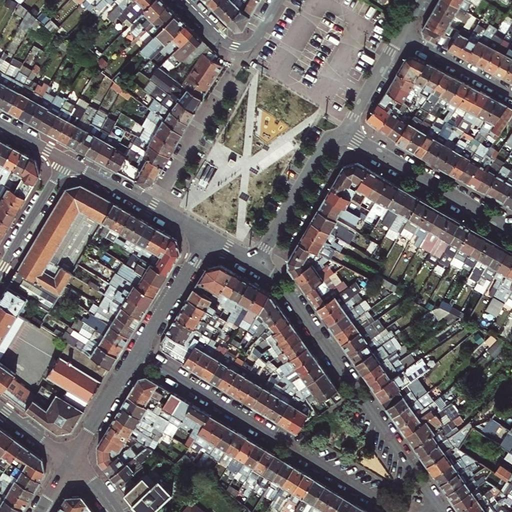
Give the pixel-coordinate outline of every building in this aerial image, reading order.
[(100,0),(96,5),(100,9),(108,1),(109,0),(100,0)] [(121,0),(119,3),(119,4),(108,16),(109,17),(112,21),(120,13),(121,12),(132,0),(121,0)] [(153,0),(132,0),(121,12),(125,15),(127,17),(134,10),(139,15),(153,0)] [(167,4),(163,0),(153,0),(139,15),(137,17),(140,20),(130,31),(136,36),(167,4)] [(208,0),(207,2),(214,9),(220,0),(208,0)] [(233,0),(220,0),(214,9),(220,15),(233,0)] [(241,7),(245,0),(233,0),(220,15),(228,23),(241,7)] [(242,29),(259,0),(245,0),(241,7),(228,23),(235,30),(242,29)] [(466,11),(446,0),(439,0),(436,6),(466,23),(468,20),(472,14),(466,11)] [(471,2),(467,0),(446,0),(466,11),(468,8),(471,2)] [(29,11),(37,17),(44,10),(36,4),(29,11)] [(153,36),(176,13),(167,4),(136,36),(127,44),(132,49),(137,44),(138,44),(149,33),(153,36)] [(466,23),(436,6),(431,15),(460,31),(463,26),(466,23)] [(29,32),(31,27),(37,17),(29,11),(28,10),(19,26),(29,32)] [(52,17),(44,10),(37,17),(41,21),(45,25),(51,19),(52,17)] [(134,10),(127,17),(132,22),(137,17),(139,15),(134,10)] [(141,49),(147,55),(154,48),(162,41),(165,44),(185,23),(176,13),(153,36),(142,48),(141,49)] [(460,31),(431,15),(426,24),(455,39),(460,31)] [(37,17),(31,27),(36,29),(41,21),(37,17)] [(58,26),(51,19),(45,25),(53,32),(58,26)] [(457,54),(479,22),(475,19),(472,23),(468,29),(463,26),(460,31),(455,39),(448,49),(457,54)] [(480,20),(479,22),(457,54),(466,58),(487,27),(482,24),(483,22),(480,20)] [(466,23),(463,26),(468,29),(472,23),(468,20),(466,23)] [(193,31),(185,23),(165,44),(160,49),(164,52),(167,49),(172,53),(193,31)] [(487,27),(466,58),(475,63),(488,44),(498,29),(489,23),(487,27)] [(455,39),(426,24),(422,30),(424,36),(448,49),(455,39)] [(193,31),(172,53),(159,66),(163,70),(168,74),(177,66),(202,40),(193,31)] [(142,48),(153,36),(149,33),(138,44),(142,48)] [(492,46),(488,44),(475,63),(484,68),(500,43),(504,38),(500,36),(497,41),(496,41),(492,46)] [(62,40),(59,46),(67,51),(70,46),(63,39),(62,40)] [(208,45),(202,40),(177,66),(187,73),(190,67),(188,65),(197,56),(201,52),(208,45)] [(154,48),(147,55),(150,59),(160,49),(165,44),(162,41),(154,48)] [(493,72),(511,43),(509,41),(505,46),(500,43),(484,68),(493,72)] [(102,52),(91,42),(80,54),(91,64),(102,52)] [(511,42),(511,43),(493,72),(502,77),(511,61),(511,42)] [(201,52),(203,54),(214,60),(218,55),(208,45),(201,52)] [(0,60),(0,82),(11,63),(5,60),(8,55),(4,53),(2,57),(0,60)] [(202,98),(222,66),(214,60),(203,54),(182,85),(187,88),(202,98)] [(398,73),(414,81),(426,63),(414,56),(406,58),(398,73)] [(0,82),(0,104),(20,68),(25,60),(21,58),(18,63),(16,66),(11,63),(0,82)] [(20,68),(0,104),(0,106),(9,111),(28,78),(29,76),(23,73),(26,68),(29,63),(25,60),(20,68)] [(511,61),(502,77),(511,82),(511,79),(511,61)] [(414,82),(423,86),(436,68),(426,63),(414,81),(414,82)] [(32,71),(26,68),(23,73),(29,76),(32,71)] [(421,107),(421,106),(426,101),(428,96),(445,72),(436,68),(423,86),(420,93),(419,96),(417,100),(417,104),(416,106),(417,107),(418,106),(420,107),(421,107)] [(163,70),(158,76),(172,86),(174,84),(184,92),(187,88),(182,85),(168,74),(163,70)] [(426,101),(421,106),(430,111),(433,107),(435,104),(437,102),(454,77),(445,72),(428,96),(426,101)] [(398,73),(392,82),(413,94),(415,91),(416,88),(412,86),(414,82),(414,81),(398,73)] [(194,113),(202,98),(187,88),(184,92),(174,84),(172,86),(158,76),(154,82),(156,83),(194,113)] [(437,102),(445,107),(462,81),(454,77),(437,102)] [(31,80),(28,78),(9,111),(19,117),(37,84),(38,84),(31,80)] [(37,84),(19,117),(29,122),(49,85),(51,81),(46,78),(41,86),(37,84)] [(453,113),(454,112),(472,86),(462,81),(445,107),(453,113)] [(413,94),(392,82),(387,91),(399,100),(403,102),(406,97),(409,98),(410,99),(413,94)] [(194,113),(156,83),(152,89),(163,98),(160,102),(162,104),(188,124),(194,113)] [(49,85),(29,122),(38,127),(53,102),(55,97),(49,93),(52,87),(49,85)] [(472,86),(454,112),(462,117),(468,109),(481,91),(472,86)] [(61,98),(66,100),(68,96),(72,89),(67,87),(61,98)] [(379,129),(391,111),(399,100),(387,91),(366,120),(379,129)] [(468,109),(462,117),(458,124),(456,126),(459,128),(464,122),(467,117),(473,121),(477,114),(489,96),(481,91),(468,109)] [(48,133),(58,138),(72,112),(66,109),(72,98),(68,96),(66,100),(65,102),(48,133)] [(476,123),(481,126),(486,118),(498,100),(489,96),(477,114),(473,121),(471,123),(470,125),(469,128),(472,130),(476,123)] [(55,97),(53,102),(59,105),(61,100),(55,97)] [(48,133),(65,102),(61,100),(59,105),(53,102),(38,127),(48,133)] [(157,100),(153,104),(158,108),(162,104),(160,102),(157,100)] [(486,118),(481,126),(475,137),(482,141),(487,134),(507,105),(498,100),(486,118)] [(445,107),(437,102),(435,104),(443,110),(445,107)] [(148,107),(151,109),(182,133),(188,124),(162,104),(158,108),(153,104),(152,106),(150,104),(148,107)] [(67,143),(77,149),(94,118),(98,110),(89,105),(84,112),(67,143)] [(487,134),(495,139),(511,115),(511,107),(507,105),(487,134)] [(67,143),(84,112),(75,107),(72,112),(58,138),(67,143)] [(159,125),(155,132),(176,144),(182,133),(151,109),(147,116),(159,125)] [(379,129),(387,135),(400,117),(403,114),(399,111),(397,115),(391,111),(379,129)] [(436,115),(430,111),(424,119),(424,120),(430,124),(434,118),(436,115)] [(103,123),(86,154),(96,159),(110,133),(105,131),(112,119),(111,119),(113,114),(109,112),(103,123)] [(409,113),(404,120),(409,124),(414,116),(409,113)] [(405,147),(424,120),(424,119),(416,114),(414,116),(409,124),(396,142),(405,147)] [(502,148),(511,135),(511,132),(511,115),(495,139),(491,146),(483,158),(467,183),(476,188),(488,169),(491,165),(498,154),(499,152),(502,148)] [(145,126),(150,129),(155,132),(159,125),(147,116),(142,124),(145,126)] [(438,116),(436,120),(438,121),(437,123),(439,124),(443,126),(445,125),(447,121),(441,118),(438,116)] [(400,117),(387,135),(396,142),(409,124),(404,120),(400,117)] [(77,149),(86,154),(103,123),(94,118),(77,149)] [(110,133),(115,124),(116,122),(112,119),(105,131),(110,133)] [(424,132),(430,124),(424,120),(405,147),(414,152),(426,134),(424,132)] [(107,165),(126,130),(115,124),(110,133),(96,159),(107,165)] [(435,129),(440,132),(443,126),(439,124),(435,129)] [(422,157),(431,162),(456,126),(454,125),(451,129),(448,127),(442,135),(439,133),(422,157)] [(139,137),(144,140),(150,129),(145,126),(139,137)] [(456,126),(431,162),(440,167),(455,145),(452,143),(459,133),(462,135),(465,131),(459,128),(456,126)] [(150,129),(144,140),(170,155),(176,144),(155,132),(150,129)] [(426,134),(414,152),(422,157),(439,133),(440,132),(435,129),(431,136),(426,134)] [(131,133),(126,130),(107,165),(118,171),(131,147),(133,143),(130,141),(128,146),(125,144),(131,133)] [(473,136),(466,132),(465,131),(462,135),(461,136),(467,139),(465,143),(468,144),(473,136)] [(146,150),(144,155),(163,166),(170,155),(144,140),(139,137),(137,136),(133,143),(146,150)] [(458,177),(481,143),(482,141),(475,137),(473,136),(468,144),(466,147),(449,172),(458,177)] [(440,167),(449,172),(466,147),(457,142),(455,145),(440,167)] [(0,171),(1,172),(14,148),(5,143),(0,151),(0,171)] [(133,143),(131,147),(137,150),(141,153),(144,155),(146,150),(133,143)] [(485,146),(481,143),(458,177),(467,183),(483,158),(479,155),(485,146)] [(487,143),(485,146),(479,155),(483,158),(491,146),(487,143)] [(130,162),(132,158),(137,150),(131,147),(118,171),(146,187),(153,184),(156,178),(130,162)] [(4,185),(8,178),(22,153),(14,148),(1,172),(6,175),(2,183),(3,184),(4,185)] [(510,153),(502,148),(499,152),(501,153),(508,157),(510,153)] [(11,180),(17,183),(19,180),(21,181),(25,174),(23,173),(31,158),(22,153),(8,178),(11,180)] [(137,161),(132,158),(130,162),(156,178),(163,166),(144,155),(141,153),(137,161)] [(238,159),(232,156),(231,159),(229,163),(234,165),(238,159)] [(36,160),(31,158),(23,173),(25,174),(21,181),(19,180),(17,183),(15,187),(17,188),(15,191),(26,198),(40,174),(36,160)] [(511,159),(501,177),(497,174),(485,193),(494,198),(511,170),(511,169),(511,159)] [(351,199),(357,189),(368,169),(358,163),(343,167),(331,188),(351,199)] [(491,165),(488,169),(497,174),(499,170),(491,165)] [(368,169),(357,189),(367,194),(368,195),(379,175),(368,169)] [(497,174),(488,169),(476,188),(485,193),(497,174)] [(503,203),(511,188),(511,170),(494,198),(503,203)] [(364,207),(370,211),(388,180),(379,175),(368,195),(367,194),(360,205),(364,207)] [(381,216),(387,206),(399,186),(388,180),(370,211),(367,216),(365,220),(370,222),(375,213),(381,216)] [(0,187),(0,193),(21,206),(26,198),(15,191),(13,190),(7,187),(4,185),(3,184),(0,187)] [(72,273),(57,264),(50,260),(80,209),(87,214),(102,222),(103,221),(114,203),(81,185),(66,188),(8,286),(27,297),(31,300),(49,310),(54,302),(60,292),(67,280),(71,273),(72,273)] [(399,186),(387,206),(389,207),(381,222),(383,223),(390,227),(410,193),(399,186)] [(359,205),(351,199),(331,188),(326,197),(354,213),(359,205)] [(511,188),(503,203),(511,208),(511,207),(511,188)] [(0,205),(16,215),(21,206),(0,193),(0,205)] [(410,193),(390,227),(397,231),(404,221),(406,222),(420,199),(410,193)] [(326,197),(319,209),(337,220),(340,215),(356,224),(360,217),(354,213),(326,197)] [(412,232),(414,233),(430,205),(420,199),(406,222),(403,227),(409,230),(407,232),(411,234),(412,232)] [(100,233),(106,236),(123,208),(114,203),(103,221),(106,224),(100,233)] [(0,205),(0,217),(11,224),(16,215),(0,205)] [(434,220),(440,210),(430,205),(414,233),(415,234),(418,236),(414,244),(419,247),(430,230),(431,230),(436,221),(434,220)] [(370,211),(364,207),(361,212),(367,216),(370,211)] [(114,242),(120,232),(131,213),(123,208),(106,236),(107,238),(114,242)] [(50,260),(57,264),(87,214),(80,209),(50,260)] [(337,220),(319,209),(311,222),(336,236),(348,244),(352,237),(342,231),(336,228),(333,227),(337,220)] [(451,216),(440,210),(434,220),(436,221),(431,230),(430,230),(419,247),(424,250),(430,242),(434,245),(451,216)] [(131,213),(120,232),(128,237),(140,218),(131,213)] [(370,222),(375,226),(381,216),(375,213),(370,222)] [(460,222),(451,216),(434,245),(439,247),(435,254),(440,257),(444,250),(445,251),(450,242),(451,242),(457,232),(455,231),(460,222)] [(11,224),(0,217),(0,228),(6,232),(11,224)] [(134,247),(137,242),(149,223),(140,218),(128,237),(131,239),(125,249),(130,252),(134,247)] [(345,225),(337,220),(333,227),(336,228),(342,231),(345,225)] [(336,236),(311,222),(306,232),(338,250),(339,251),(342,246),(333,241),(336,236)] [(450,242),(445,251),(439,261),(442,263),(445,259),(450,262),(454,256),(455,256),(471,228),(460,222),(455,231),(457,232),(451,242),(450,242)] [(139,257),(141,253),(157,228),(149,223),(137,242),(140,244),(137,249),(134,254),(139,257)] [(151,259),(155,252),(166,233),(157,228),(141,253),(144,254),(151,259)] [(455,256),(464,262),(469,253),(470,253),(476,244),(474,243),(480,233),(471,228),(455,256)] [(392,234),(387,231),(384,237),(389,239),(392,234)] [(338,250),(306,232),(299,242),(324,255),(330,259),(334,252),(336,253),(338,250)] [(176,239),(166,233),(155,252),(159,255),(154,264),(152,262),(150,264),(167,275),(180,253),(176,239)] [(473,267),(490,239),(480,233),(474,243),(476,244),(470,253),(469,253),(464,262),(473,267)] [(498,244),(490,239),(473,267),(471,271),(476,274),(474,276),(473,279),(478,282),(488,264),(489,265),(495,255),(493,254),(498,244)] [(289,269),(294,276),(324,255),(299,242),(289,261),(289,269)] [(488,264),(478,282),(483,285),(487,278),(491,281),(492,278),(494,276),(509,250),(498,244),(493,254),(495,255),(489,265),(488,264)] [(498,281),(501,283),(511,264),(511,251),(509,250),(494,276),(499,279),(498,281)] [(134,254),(127,265),(160,285),(167,275),(150,264),(148,263),(141,259),(139,257),(134,254)] [(324,255),(294,276),(300,284),(318,272),(316,268),(330,259),(324,255)] [(377,272),(349,257),(344,266),(372,281),(375,275),(377,272)] [(330,263),(336,272),(344,266),(334,261),(330,263)] [(118,273),(125,278),(154,296),(160,285),(127,265),(125,263),(118,273)] [(510,293),(511,289),(511,264),(501,283),(485,309),(493,314),(494,313),(497,314),(510,293)] [(210,298),(215,302),(232,272),(221,265),(212,267),(214,275),(207,286),(214,290),(210,298)] [(214,275),(212,267),(206,269),(194,289),(208,297),(209,294),(204,291),(207,286),(214,275)] [(300,284),(306,293),(324,280),(322,277),(331,270),(330,268),(328,269),(326,267),(318,272),(300,284)] [(227,294),(230,296),(241,276),(232,272),(215,302),(219,304),(221,305),(227,294)] [(372,281),(383,287),(386,281),(387,281),(375,275),(372,281)] [(241,276),(230,296),(225,304),(228,306),(227,308),(225,307),(220,317),(227,322),(250,282),(241,276)] [(113,279),(110,283),(147,307),(154,296),(125,278),(121,284),(113,279)] [(306,293),(317,309),(339,294),(336,290),(327,296),(324,299),(317,289),(326,283),(324,280),(306,293)] [(397,287),(386,281),(383,287),(394,292),(397,287)] [(243,318),(260,288),(250,282),(227,322),(226,323),(232,327),(234,323),(235,324),(239,316),(243,318)] [(147,307),(110,283),(104,294),(111,299),(122,305),(141,317),(147,307)] [(328,287),(326,283),(317,289),(324,299),(327,296),(323,290),(328,287)] [(317,309),(323,317),(341,305),(338,302),(351,293),(357,289),(353,283),(339,294),(317,309)] [(0,299),(0,303),(17,314),(27,297),(8,286),(0,299)] [(270,293),(260,288),(243,318),(246,320),(242,328),(248,332),(270,293)] [(210,298),(208,297),(194,289),(188,298),(213,313),(219,304),(215,302),(210,298)] [(60,292),(54,302),(61,307),(67,297),(60,292)] [(376,292),(365,300),(368,305),(380,297),(376,292)] [(277,304),(270,293),(248,332),(253,336),(256,332),(263,323),(262,322),(264,319),(265,319),(277,304)] [(323,317),(329,325),(356,306),(354,303),(361,299),(357,293),(353,296),(341,305),(323,317)] [(338,302),(341,305),(353,296),(351,293),(338,302)] [(224,307),(225,304),(230,296),(227,294),(221,305),(224,307)] [(27,297),(17,314),(22,316),(31,300),(27,297)] [(220,317),(213,313),(188,298),(182,307),(213,326),(221,331),(226,323),(227,322),(220,317)] [(443,298),(438,306),(448,311),(451,306),(452,304),(443,298)] [(135,327),(100,305),(91,299),(89,303),(97,309),(96,310),(105,316),(103,319),(129,336),(135,327)] [(103,299),(100,305),(135,327),(141,317),(122,305),(120,309),(109,303),(103,299)] [(111,299),(109,303),(120,309),(122,305),(111,299)] [(356,306),(329,325),(335,334),(359,316),(357,313),(364,308),(368,305),(365,300),(359,304),(361,307),(358,309),(356,306)] [(15,374),(0,362),(0,342),(17,314),(0,303),(0,390),(2,392),(13,377),(15,374)] [(263,323),(256,332),(261,336),(274,322),(284,313),(277,304),(265,319),(264,319),(262,322),(263,323)] [(448,311),(438,306),(431,311),(438,320),(448,311)] [(451,306),(448,311),(457,316),(460,311),(451,306)] [(213,326),(182,307),(176,317),(203,333),(212,339),(216,341),(219,336),(221,331),(213,326)] [(367,311),(364,308),(357,313),(359,316),(367,311)] [(102,319),(103,319),(105,316),(96,310),(94,314),(102,319)] [(102,319),(94,314),(89,311),(86,315),(99,324),(102,319)] [(335,334),(342,344),(371,323),(368,319),(371,317),(367,311),(359,316),(335,334)] [(265,339),(267,338),(290,321),(284,313),(274,322),(261,336),(265,339)] [(0,342),(0,358),(25,318),(22,316),(17,314),(0,342)] [(129,336),(103,319),(102,319),(99,324),(86,315),(83,320),(84,322),(123,346),(129,336)] [(83,320),(75,316),(72,320),(81,326),(84,322),(83,320)] [(239,316),(235,324),(239,326),(243,318),(239,316)] [(34,317),(31,322),(39,327),(41,324),(42,322),(34,317)] [(167,332),(193,348),(203,333),(176,317),(167,332)] [(267,338),(272,346),(296,330),(290,321),(267,338)] [(123,346),(84,322),(81,326),(92,334),(89,338),(117,356),(123,346)] [(349,354),(374,337),(380,333),(373,322),(371,323),(342,344),(349,354)] [(62,337),(41,324),(39,327),(67,345),(69,342),(62,337)] [(78,331),(89,338),(92,334),(81,326),(78,331)] [(380,333),(374,337),(377,341),(391,331),(388,327),(380,333)] [(89,338),(78,331),(74,328),(70,335),(74,337),(75,336),(86,342),(89,338)] [(278,354),(301,338),(296,330),(272,346),(278,354)] [(349,354),(356,363),(390,340),(394,337),(395,336),(391,331),(377,341),(374,337),(349,354)] [(62,337),(69,342),(110,368),(117,356),(89,338),(86,342),(75,336),(74,337),(70,335),(65,332),(62,337)] [(168,341),(175,346),(176,344),(183,348),(191,353),(193,348),(167,332),(160,344),(162,351),(168,341)] [(253,336),(250,340),(255,343),(261,336),(256,332),(253,336)] [(191,353),(184,364),(192,369),(212,339),(203,333),(193,348),(191,353)] [(401,347),(394,337),(390,340),(397,350),(401,347)] [(280,358),(284,363),(307,347),(301,338),(278,354),(280,358)] [(212,339),(192,369),(201,375),(216,350),(211,348),(216,341),(212,339)] [(216,350),(201,375),(210,380),(224,356),(232,344),(223,339),(216,350)] [(390,340),(356,363),(363,374),(392,353),(397,350),(390,340)] [(168,341),(162,351),(169,355),(175,346),(168,341)] [(84,410),(110,368),(69,342),(67,345),(48,376),(68,389),(62,397),(84,410)] [(177,360),(183,348),(176,344),(175,346),(169,355),(177,360)] [(272,346),(268,349),(274,357),(278,354),(272,346)] [(253,351),(259,357),(262,354),(255,347),(253,351)] [(307,347),(284,363),(279,366),(285,375),(289,372),(313,355),(307,347)] [(191,353),(183,348),(177,360),(184,364),(191,353)] [(401,360),(409,354),(407,350),(398,356),(401,360)] [(253,351),(250,355),(256,361),(259,357),(253,351)] [(369,383),(399,361),(392,353),(363,374),(369,383)] [(270,360),(262,354),(259,357),(266,364),(270,360)] [(369,383),(375,391),(405,370),(403,366),(413,358),(409,354),(401,360),(399,361),(369,383)] [(319,363),(313,355),(289,372),(285,375),(281,378),(286,382),(288,384),(288,385),(292,381),(319,363)] [(231,361),(224,356),(210,380),(218,385),(233,362),(231,361)] [(266,364),(259,357),(256,361),(264,368),(266,364)] [(236,360),(232,358),(231,361),(233,362),(218,385),(226,390),(241,367),(234,363),(236,360)] [(382,401),(406,384),(411,381),(407,377),(426,363),(422,358),(405,370),(375,391),(382,401)] [(270,360),(266,364),(273,370),(276,368),(277,367),(270,360)] [(241,367),(226,390),(235,396),(250,371),(253,367),(244,362),(241,367)] [(292,381),(288,385),(296,392),(325,371),(319,363),(292,381)] [(411,381),(429,368),(426,363),(407,377),(411,381)] [(266,364),(264,368),(271,375),(272,373),(274,371),(273,370),(266,364)] [(244,401),(259,376),(250,371),(235,396),(244,401)] [(281,378),(274,371),(272,373),(280,380),(281,378)] [(325,371),(296,392),(298,394),(296,397),(299,399),(301,397),(303,399),(304,399),(307,397),(313,393),(331,380),(325,371)] [(146,376),(139,378),(135,385),(165,403),(172,392),(146,376)] [(267,382),(259,376),(244,401),(252,406),(267,382)] [(2,392),(26,409),(33,400),(36,395),(13,377),(2,392)] [(252,406),(261,412),(275,389),(278,383),(276,381),(275,383),(269,379),(267,382),(252,406)] [(331,380),(313,393),(307,397),(304,399),(303,399),(301,401),(304,404),(306,402),(309,404),(306,406),(308,408),(311,406),(313,408),(329,396),(337,390),(331,380)] [(261,412),(269,417),(284,393),(286,389),(284,388),(288,384),(286,382),(284,385),(280,392),(275,389),(261,412)] [(269,417),(278,422),(292,398),(296,392),(288,385),(288,384),(284,388),(286,389),(284,393),(269,417)] [(382,401),(393,417),(428,392),(429,391),(426,386),(425,385),(413,394),(406,384),(382,401)] [(135,385),(128,396),(159,414),(165,403),(135,385)] [(337,390),(329,396),(335,404),(343,398),(337,390)] [(399,426),(428,405),(434,401),(442,394),(439,390),(431,397),(428,392),(393,417),(399,426)] [(165,403),(159,414),(169,420),(182,398),(172,392),(165,403)] [(292,398),(278,422),(287,428),(299,408),(304,404),(301,401),(303,399),(301,397),(299,399),(296,397),(298,394),(296,392),(292,398)] [(36,395),(33,400),(47,410),(51,404),(37,393),(36,395)] [(84,410),(62,397),(57,394),(51,404),(47,410),(33,400),(26,409),(57,433),(72,430),(84,410)] [(128,396),(122,406),(163,431),(167,425),(157,419),(159,414),(128,396)] [(430,408),(428,405),(399,426),(406,435),(445,407),(450,403),(446,397),(436,404),(430,408)] [(169,420),(179,426),(192,404),(182,398),(169,420)] [(306,402),(304,404),(299,408),(287,428),(297,434),(313,408),(311,406),(308,408),(306,406),(309,404),(306,402)] [(450,403),(445,407),(447,409),(449,412),(454,408),(450,403)] [(179,426),(183,428),(187,422),(195,426),(191,433),(192,433),(197,436),(210,415),(192,404),(179,426)] [(163,431),(122,406),(116,416),(143,432),(146,434),(149,430),(151,431),(160,436),(163,431)] [(432,428),(441,422),(439,419),(446,414),(444,411),(447,409),(445,407),(406,435),(414,448),(435,433),(432,428)] [(200,450),(203,446),(219,421),(210,415),(197,436),(195,439),(199,442),(196,447),(200,450)] [(464,421),(460,415),(445,426),(435,433),(414,448),(421,457),(447,438),(447,437),(458,429),(456,426),(464,421)] [(127,435),(135,440),(145,446),(148,442),(140,437),(143,432),(116,416),(110,424),(127,435)] [(493,437),(503,422),(494,416),(484,430),(493,437)] [(445,454),(453,448),(460,443),(461,444),(469,432),(472,427),(475,426),(471,420),(468,423),(459,429),(458,429),(447,437),(447,438),(421,457),(427,466),(445,454)] [(219,421),(203,446),(207,449),(206,451),(211,454),(217,445),(228,426),(219,421)] [(445,426),(441,422),(432,428),(435,433),(445,426)] [(122,443),(127,435),(110,424),(104,434),(121,444),(122,443)] [(228,426),(217,445),(221,448),(215,457),(215,458),(214,460),(218,463),(220,460),(220,459),(221,457),(226,450),(237,432),(228,426)] [(475,459),(478,461),(492,440),(479,432),(472,427),(469,432),(461,444),(458,448),(465,453),(475,459)] [(0,456),(13,438),(5,432),(0,439),(0,456)] [(232,461),(238,452),(247,438),(237,432),(226,450),(230,453),(226,460),(227,460),(225,463),(229,465),(232,461)] [(190,447),(191,445),(195,439),(197,436),(192,433),(185,444),(190,447)] [(118,449),(121,444),(104,434),(97,446),(98,461),(103,467),(114,458),(112,455),(118,449)] [(124,445),(126,444),(128,442),(130,444),(135,440),(127,435),(122,443),(124,445)] [(0,460),(8,466),(10,462),(14,457),(23,445),(13,438),(0,456),(0,460)] [(235,467),(240,469),(256,443),(247,438),(238,452),(242,454),(236,464),(237,464),(235,467)] [(199,442),(195,439),(191,445),(196,447),(199,442)] [(103,467),(110,477),(148,447),(145,446),(135,440),(130,444),(128,446),(114,458),(103,467)] [(245,481),(265,449),(256,443),(240,469),(244,472),(242,474),(243,474),(242,476),(241,478),(242,479),(245,481)] [(427,466),(434,475),(465,453),(458,448),(461,444),(460,443),(453,448),(455,451),(447,457),(445,454),(427,466)] [(44,471),(42,459),(23,445),(14,457),(20,461),(23,458),(44,471)] [(221,448),(217,445),(211,454),(210,455),(215,457),(221,448)] [(141,464),(156,452),(148,447),(110,477),(125,495),(135,485),(129,477),(143,467),(141,464)] [(248,497),(257,483),(274,455),(265,449),(245,481),(250,484),(243,494),(248,497)] [(230,453),(226,450),(221,457),(226,460),(230,453)] [(238,452),(232,461),(236,464),(242,454),(238,452)] [(465,453),(434,475),(440,484),(467,466),(473,461),(475,459),(465,453)] [(269,485),(284,461),(274,455),(257,483),(263,486),(249,510),(251,511),(252,511),(265,491),(269,485)] [(45,474),(44,471),(23,458),(20,461),(17,466),(40,481),(45,474)] [(294,467),(284,461),(269,485),(275,489),(271,495),(263,509),(267,511),(267,510),(294,467)] [(473,461),(467,466),(471,471),(477,467),(473,461)] [(34,491),(40,481),(17,466),(10,462),(8,466),(4,472),(11,476),(34,491)] [(208,467),(204,464),(202,469),(210,476),(212,472),(208,468),(208,467)] [(440,484),(447,494),(471,476),(478,472),(485,466),(482,464),(477,467),(471,471),(467,466),(440,484)] [(507,480),(510,483),(511,480),(511,472),(510,471),(500,464),(494,472),(496,473),(507,480)] [(289,498),(304,473),(294,467),(267,510),(270,511),(275,503),(278,504),(282,497),(287,500),(289,498)] [(5,477),(9,480),(11,476),(4,472),(3,472),(0,476),(0,481),(1,483),(5,477)] [(486,477),(478,472),(471,476),(474,480),(477,478),(479,482),(477,483),(478,485),(483,482),(485,480),(484,480),(486,477)] [(156,483),(147,473),(144,477),(152,486),(156,483)] [(314,479),(304,473),(289,498),(295,502),(292,506),(296,509),(302,499),(314,479)] [(29,500),(34,491),(11,476),(9,480),(5,477),(1,483),(29,500)] [(447,494),(453,503),(477,486),(478,485),(477,483),(479,482),(477,478),(474,480),(471,476),(447,494)] [(144,477),(135,485),(125,495),(133,505),(152,486),(144,477)] [(161,477),(156,483),(152,486),(133,505),(134,507),(134,510),(136,511),(152,511),(155,510),(159,510),(163,506),(162,502),(172,493),(161,481),(164,479),(161,477)] [(308,511),(309,511),(325,486),(314,479),(302,499),(296,509),(293,511),(308,511)] [(501,491),(507,495),(511,498),(511,483),(510,483),(507,480),(501,491)] [(0,495),(23,509),(29,500),(1,483),(0,481),(0,495)] [(275,489),(269,485),(265,491),(271,495),(275,489)] [(235,498),(240,489),(234,486),(232,488),(229,487),(227,491),(235,498)] [(321,511),(334,491),(325,486),(309,511),(321,511)] [(459,511),(483,495),(477,486),(453,503),(459,511)] [(483,495),(459,511),(476,511),(490,502),(488,500),(491,499),(492,501),(495,499),(495,498),(501,491),(494,486),(483,495)] [(334,491),(321,511),(334,511),(344,497),(334,491)] [(476,511),(493,511),(495,511),(497,503),(496,503),(507,495),(501,491),(495,498),(495,499),(492,501),(491,499),(488,500),(490,502),(476,511)] [(0,509),(4,511),(21,511),(23,509),(0,495),(0,509)] [(511,510),(510,511),(511,511),(511,498),(507,495),(496,503),(497,503),(500,505),(502,503),(503,504),(506,501),(511,505),(511,510)] [(60,511),(93,511),(81,496),(66,497),(58,510),(60,511)] [(284,506),(287,500),(282,497),(278,504),(283,507),(284,506)] [(334,511),(347,511),(353,503),(344,497),(334,511)] [(295,502),(289,498),(287,500),(284,506),(288,509),(293,511),(296,509),(292,506),(295,502)] [(359,511),(362,509),(353,503),(347,511),(359,511)] [(510,511),(506,509),(503,511),(499,511),(502,506),(500,505),(497,503),(495,511),(494,511),(510,511)]
